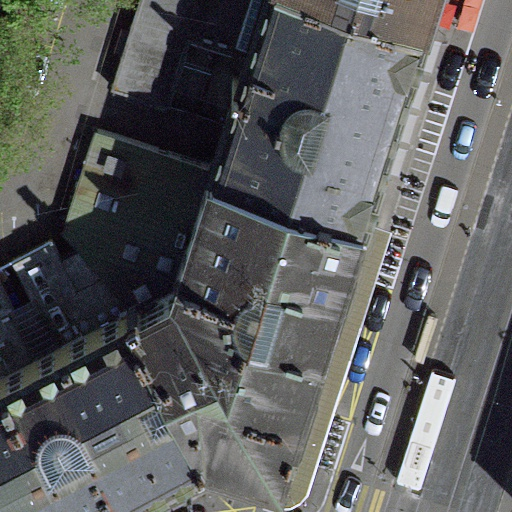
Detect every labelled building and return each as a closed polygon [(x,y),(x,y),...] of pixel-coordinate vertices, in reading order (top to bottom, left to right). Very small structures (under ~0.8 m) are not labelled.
[(202,0),(140,0),(113,86),(170,104),(191,37),(202,0)] [(202,0),(191,37),(248,55),(264,0),(202,0)] [(220,144),(213,166),(365,217),(372,196),(427,23),(355,0),(264,0),(248,55),(220,144)] [(355,0),(427,23),(433,0),(355,0)] [(182,262),(213,166),(100,127),(65,232),(107,278),(135,307),(175,284),(182,262)] [(239,310),(324,341),(352,254),(365,217),(213,166),(182,262),(233,279),(239,310)] [(107,278),(82,292),(54,240),(14,260),(37,306),(46,307),(64,342),(135,307),(107,278)] [(135,307),(207,447),(283,471),(303,406),(324,341),(239,310),(233,279),(182,262),(175,284),(135,307)] [(0,277),(0,331),(16,323),(20,317),(0,277)] [(147,480),(207,447),(135,307),(64,342),(0,375),(0,511),(83,511),(106,501),(147,480)] [(24,337),(16,323),(0,331),(0,352),(23,341),(24,337)]
